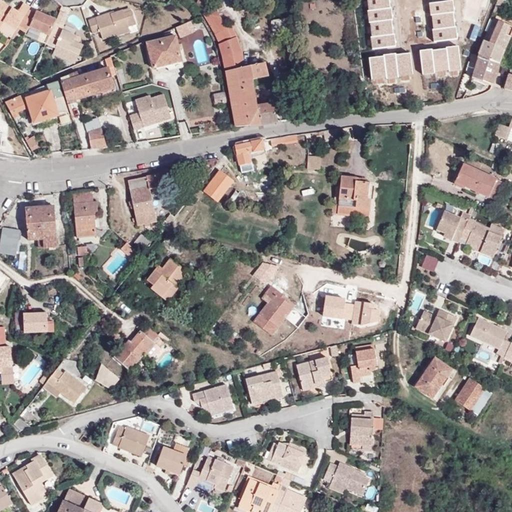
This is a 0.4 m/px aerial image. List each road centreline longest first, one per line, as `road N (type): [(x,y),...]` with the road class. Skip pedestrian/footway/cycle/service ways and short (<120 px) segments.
road 1 (residential): [(46,440),(159,399),(196,427),(234,429),(380,395)]
road 2 (residential): [(511,102),(277,128),(219,142)]
road 3 (residential): [(219,142),(219,162),(171,230),(277,258),(296,288)]
road 4 (residential): [(219,142),(149,158),(18,170)]
road 5 (residential): [(0,265),(25,284),(69,279),(106,309),(73,353)]
road 6 (residential): [(46,440),(130,471),(177,511)]
